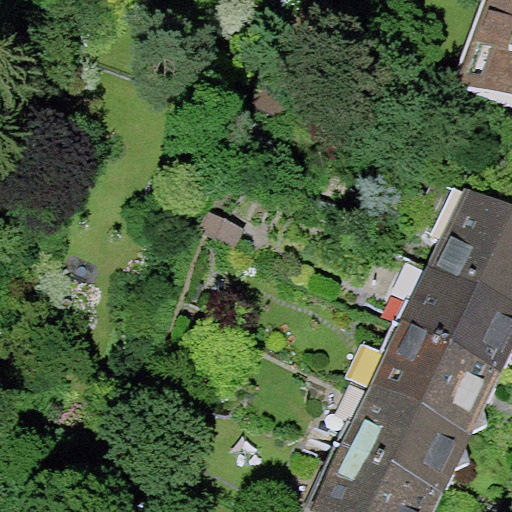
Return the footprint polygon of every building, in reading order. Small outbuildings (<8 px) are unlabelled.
[(511,0),(502,0),(466,99),(511,115),(511,0)] [(333,58),(342,61),(360,19),(328,5),(310,48),(319,51),(317,56),(331,62),(333,58)] [(511,313),(511,224),(458,198),(434,247),(446,252),(434,276),(511,313)] [(417,311),(406,306),(394,331),(496,380),(505,361),(510,351),(511,349),(511,313),(434,276),(417,311)] [(381,356),(393,362),(376,396),(466,440),(469,434),(487,427),(482,409),(489,394),(496,380),(394,331),(381,356)] [(348,426),(336,451),(437,500),(448,478),(451,471),(469,464),(463,446),(466,440),(376,396),(359,432),(348,426)] [(334,483),(319,511),(431,511),(437,500),(336,451),(323,477),(334,483)]
